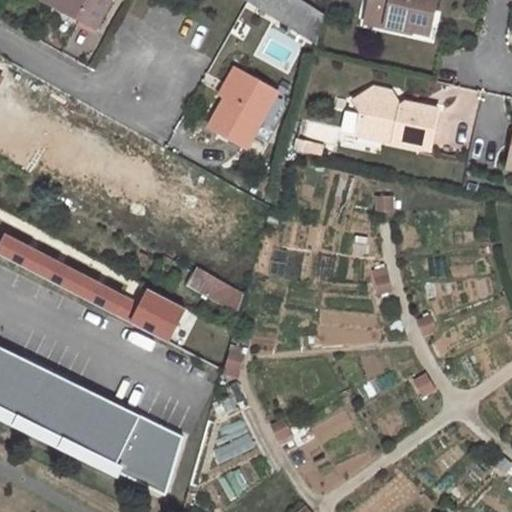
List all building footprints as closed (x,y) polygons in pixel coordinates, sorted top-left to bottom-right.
[(49,0),(47,4),(94,31),(112,0),(49,0)] [(326,15),(302,0),(245,0),(318,45),(326,15)] [(436,0),(372,0),(370,11),(389,16),(387,27),(429,37),(436,0)] [(370,11),(367,26),(386,30),(387,27),(389,16),(370,11)] [(227,100),(243,72),(237,68),(221,96),(227,100)] [(0,154),(218,268),(257,193),(23,71),(11,94),(64,122),(51,146),(1,119),(0,120),(0,154)] [(246,148),(278,92),(243,72),(227,100),(210,128),(246,148)] [(353,138),(429,154),(437,114),(405,107),(401,110),(380,105),(373,93),(353,106),(358,114),(353,138)] [(373,93),(380,105),(401,110),(393,98),(373,93)] [(380,210),(391,209),(390,197),(379,197),(380,210)] [(187,286),(237,315),(244,292),(209,273),(199,267),(187,286)] [(379,292),(389,290),(387,277),(377,279),(379,292)] [(423,337),(433,333),(428,321),(418,325),(423,337)] [(183,437),(0,347),(0,413),(166,494),(183,437)] [(238,376),(244,355),(232,351),(225,372),(238,376)] [(418,383),(424,392),(434,385),(428,376),(418,383)] [(294,438),(284,419),(272,425),(282,444),(294,438)] [(495,467),(505,475),(511,466),(502,458),(495,467)]
